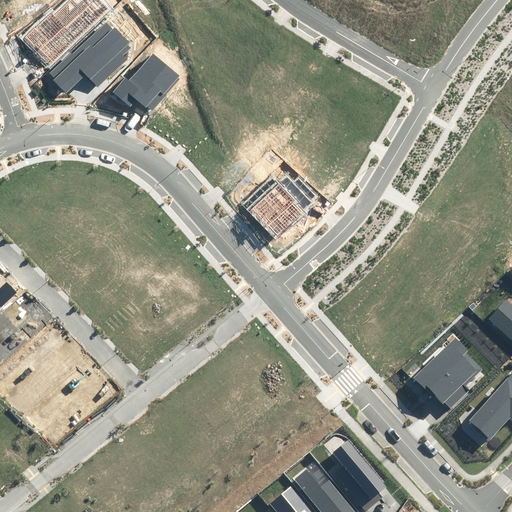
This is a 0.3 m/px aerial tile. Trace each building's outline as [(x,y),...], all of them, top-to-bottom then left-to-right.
[(86,76),(96,88),(128,59),(124,55),(132,48),(128,44),(130,43),(115,26),(112,29),(106,22),(50,73),(55,78),(53,80),(66,94),(86,76)] [(147,106),(152,110),(180,80),(178,78),(179,76),(153,53),(128,80),(125,78),(113,90),(131,106),(136,100),(145,108),(147,106)] [(0,287),(0,304),(2,306),(16,293),(6,282),(0,287)] [(511,302),(509,299),(489,319),(511,341),(511,302)] [(457,338),(415,377),(450,410),(469,393),(463,387),(484,367),(470,351),(457,338)] [(511,374),(470,420),(490,440),(511,418),(511,374)] [(349,441),(319,464),(359,511),(365,511),(390,491),(349,441)] [(307,470),(294,479),(320,511),(354,511),(319,467),(309,473),(307,470)] [(311,511),(292,487),(270,505),(276,511),(311,511)]
